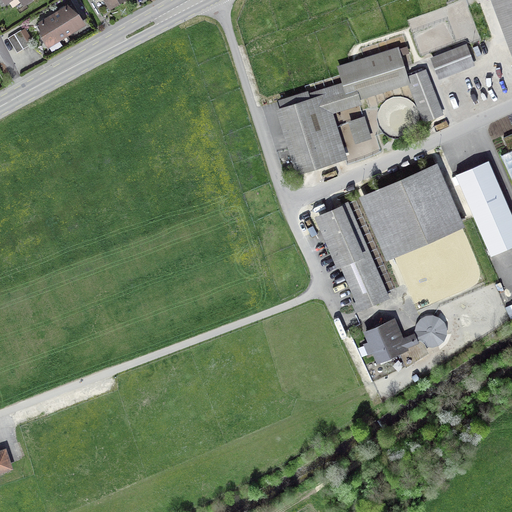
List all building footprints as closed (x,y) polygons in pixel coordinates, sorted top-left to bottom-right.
[(511,0),(492,0),(511,50),(511,0)] [(70,5),(63,10),(46,20),(36,26),(48,46),(82,25),(70,5)] [(16,53),(20,51),(26,47),(29,45),(28,44),(25,39),(20,31),(7,38),(16,53)] [(338,68),(345,90),(309,101),(307,95),(306,93),(279,101),(282,110),(280,110),(300,171),(331,161),(321,131),(315,133),(308,111),(347,99),(349,106),(358,104),(357,100),(408,84),(397,50),(338,68)] [(425,74),(409,79),(424,124),(440,118),(425,74)] [(356,142),(369,138),(363,118),(349,122),(356,142)] [(511,134),(502,138),(509,152),(511,150),(511,134)] [(511,217),(487,161),(455,175),(490,256),(511,246),(511,217)] [(438,167),(362,200),(388,260),(464,227),(438,167)] [(356,311),(387,298),(385,293),(378,296),(340,207),(320,216),(357,302),(353,304),(356,311)] [(399,351),(388,323),(366,333),(378,360),(399,351)] [(0,470),(10,468),(4,450),(0,451),(0,470)]
